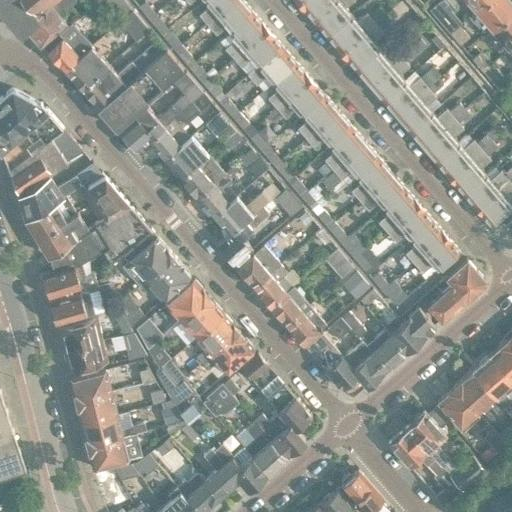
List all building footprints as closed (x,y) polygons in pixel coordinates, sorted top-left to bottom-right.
[(0,0),(0,9),(2,8),(18,27),(19,29),(24,25),(40,42),(66,21),(58,12),(72,0),(0,0)] [(204,0),(210,6),(200,14),(208,24),(236,0),(204,0)] [(226,25),(232,31),(255,12),(244,0),(236,0),(208,24),(216,33),(226,25)] [(298,0),(312,17),(331,0),(298,0)] [(331,0),(312,17),(326,33),(351,12),(344,5),(350,0),(331,0)] [(438,0),(429,8),(449,31),(458,23),(448,11),(454,6),(448,0),(438,0)] [(511,9),(511,1),(511,0),(484,0),(476,8),(492,27),(511,9)] [(145,1),(139,6),(150,18),(156,13),(145,1)] [(369,14),(374,20),(384,12),(378,6),(369,14)] [(146,26),(130,8),(118,18),(134,36),(146,26)] [(511,43),(511,9),(492,27),(509,46),(511,43)] [(326,33),(340,50),(374,20),(369,14),(366,10),(356,18),(351,12),(326,33)] [(235,40),(225,49),(233,58),(268,27),(255,12),(232,31),(229,34),(235,40)] [(384,12),(374,20),(380,27),(389,19),(384,12)] [(150,18),(160,31),(166,25),(156,13),(150,18)] [(374,20),(340,50),(355,66),(377,47),(379,45),(373,38),(383,30),(380,27),(374,20)] [(449,31),(460,43),(469,35),(458,23),(449,31)] [(247,74),(257,65),(282,43),(268,27),(233,58),(241,67),(247,74)] [(166,38),(177,50),(183,45),(173,33),(166,38)] [(46,49),(64,68),(79,53),(89,44),(80,34),(70,44),(62,35),(46,49)] [(395,47),(400,54),(410,46),(404,39),(395,47)] [(417,40),(410,46),(400,54),(406,60),(422,46),(417,40)] [(282,43),(257,65),(247,74),(255,83),(265,75),(270,81),(296,59),(282,43)] [(89,44),(79,53),(64,68),(82,87),(87,81),(97,72),(107,62),(89,44)] [(355,66),(368,82),(400,54),(395,47),(392,44),(382,52),(377,47),(355,66)] [(187,62),(193,57),(183,45),(177,50),(187,62)] [(163,47),(138,69),(98,106),(115,125),(182,68),(163,47)] [(492,61),(481,48),(472,56),(483,69),(492,61)] [(400,54),(368,82),(382,97),(404,78),(399,72),(409,63),(406,60),(400,54)] [(82,87),(98,106),(138,69),(129,58),(115,71),(107,62),(97,72),(82,87)] [(309,75),(296,59),(270,81),(276,88),(266,97),(274,105),(309,75)] [(501,72),(492,61),(483,69),(492,80),(501,72)] [(200,66),(194,71),(204,83),(210,78),(209,77),(215,71),(211,67),(205,72),(200,66)] [(437,77),(439,75),(431,66),(420,75),(428,84),(437,77)] [(171,83),(181,95),(168,106),(175,114),(188,104),(192,101),(203,91),(185,71),(171,83)] [(298,113),(300,110),(323,91),(309,75),(274,105),(281,114),(291,105),(298,113)] [(395,113),(418,93),(427,85),(419,75),(409,84),(404,78),(382,97),(395,113)] [(427,85),(433,91),(442,83),(437,77),(428,84),(427,85)] [(221,90),(210,78),(204,83),(215,95),(221,90)] [(427,85),(418,93),(395,113),(409,129),(431,109),(426,103),(436,95),(433,91),(427,85)] [(0,145),(46,106),(40,100),(39,101),(12,86),(0,96),(0,145)] [(511,108),(511,92),(510,90),(501,98),(511,109),(511,108)] [(295,125),(304,135),(337,106),(323,91),(300,110),(305,116),(295,125)] [(210,101),(202,92),(189,103),(197,112),(210,101)] [(227,97),(221,102),(231,114),(238,109),(227,97)] [(464,108),(458,102),(449,110),(454,116),(464,108)] [(118,128),(135,149),(148,138),(165,124),(175,114),(168,106),(156,116),(146,104),(136,112),(118,128)] [(164,157),(181,143),(190,135),(182,126),(196,114),(188,104),(175,114),(165,124),(148,138),(164,157)] [(9,165),(62,125),(46,106),(0,145),(9,165)] [(350,122),(337,106),(304,135),(312,145),(322,136),(327,142),(350,122)] [(409,129),(422,144),(454,116),(449,110),(446,107),(436,115),(431,109),(409,129)] [(454,116),(460,123),(469,114),(464,108),(454,116)] [(248,121),(238,109),(231,114),(242,127),(248,121)] [(454,116),(422,144),(436,160),(458,140),(453,135),(463,126),(460,123),(454,116)] [(214,134),(221,141),(235,129),(229,121),(214,134)] [(323,157),(331,166),(364,138),(350,122),(327,142),(333,148),(323,157)] [(83,149),(62,125),(9,165),(10,168),(18,191),(48,172),(83,149)] [(494,125),(485,133),(491,139),(500,131),(494,125)] [(240,135),(235,129),(221,141),(226,148),(240,135)] [(260,147),(266,142),(256,131),(250,136),(260,147)] [(164,157),(180,176),(197,162),(208,152),(192,133),(190,135),(181,143),(164,157)] [(476,141),(481,147),(491,139),(485,133),(476,141)] [(340,176),(350,168),(355,174),(377,154),(364,138),(331,166),(340,176)] [(436,160),(449,175),(481,147),(476,141),(473,138),(463,146),(458,140),(436,160)] [(487,154),(496,146),(491,139),(481,147),(487,154)] [(260,147),(271,160),(277,155),(266,142),(260,147)] [(481,147),(449,175),(463,191),(485,172),(480,166),(490,157),(487,154),(481,147)] [(237,160),(240,164),(255,159),(258,156),(251,148),(237,160)] [(180,176),(197,195),(213,180),(224,171),(208,152),(197,162),(180,176)] [(350,188),(358,198),(391,170),(377,154),(355,174),(360,179),(350,188)] [(86,165),(76,173),(82,183),(102,171),(102,170),(100,171),(93,160),(86,165)] [(287,179),(293,173),(283,161),(276,166),(287,179)] [(511,164),(503,172),(508,179),(511,175),(511,164)] [(463,191),(476,207),(508,179),(503,172),(500,169),(490,178),(485,172),(463,191)] [(367,208),(377,199),(382,205),(405,186),(391,170),(358,198),(367,208)] [(197,195),(213,213),(229,199),(236,194),(226,182),(230,179),(224,171),(213,180),(197,195)] [(76,173),(56,185),(48,172),(18,191),(19,195),(17,199),(19,205),(23,207),(25,216),(55,199),(66,192),(82,183),(76,173)] [(122,210),(124,213),(132,206),(104,173),(87,184),(96,198),(89,202),(99,218),(94,221),(96,225),(122,210)] [(307,189),(296,177),(290,182),(301,194),(307,189)] [(511,182),(508,179),(476,207),(490,222),(511,203),(511,202),(507,197),(511,192),(511,182)] [(87,184),(80,188),(89,202),(96,198),(87,184)] [(377,220),(386,230),(418,201),(405,186),(382,205),(387,211),(377,220)] [(300,206),(285,188),(275,197),(290,215),(300,206)] [(229,199),(213,213),(229,232),(261,205),(269,199),(260,189),(245,203),(236,194),(229,199)] [(320,203),(309,191),(303,196),(313,208),(320,203)] [(28,226),(32,227),(37,235),(66,217),(77,210),(66,192),(55,199),(25,216),(26,218),(25,222),(28,226)] [(404,231),(409,237),(432,217),(418,201),(386,230),(394,240),(404,231)] [(234,263),(252,247),(242,236),(269,214),(261,205),(229,232),(216,242),(234,263)] [(96,225),(102,235),(92,242),(98,250),(101,249),(110,264),(152,228),(132,206),(124,213),(122,210),(96,225)] [(317,214),(327,225),(333,220),(324,208),(317,214)] [(43,251),(47,252),(48,254),(77,237),(83,233),(96,225),(94,221),(86,226),(77,210),(66,217),(37,235),(41,243),(41,246),(43,251)] [(413,261),(446,233),(432,217),(409,237),(414,242),(404,251),(413,261)] [(312,231),(318,226),(312,219),(306,224),(312,231)] [(344,232),(333,220),(327,225),(338,237),(344,232)] [(102,235),(96,225),(83,233),(77,237),(48,254),(53,269),(41,272),(48,295),(83,284),(84,286),(96,283),(93,271),(96,270),(91,253),(97,250),(92,242),(102,235)] [(319,227),(313,233),(322,243),(329,238),(319,227)] [(361,251),(365,247),(352,232),(341,241),(354,257),(361,251)] [(145,277),(173,253),(156,233),(122,263),(139,282),(145,277)] [(459,249),(446,233),(413,261),(422,271),(432,262),(437,268),(459,249)] [(237,265),(253,285),(269,271),(279,262),(263,243),(253,252),(237,265)] [(341,275),(352,265),(336,247),(325,256),(341,275)] [(354,257),(365,269),(371,263),(361,251),(354,257)] [(190,273),(173,253),(145,277),(139,282),(145,290),(151,285),(162,297),(190,273)] [(466,296),(465,296),(466,297),(484,282),(484,277),(466,256),(446,274),(452,281),(466,296)] [(279,262),(269,271),(253,285),(270,304),(286,290),(292,285),(283,274),(287,270),(279,262)] [(356,296),(369,285),(356,269),(343,281),(356,296)] [(378,271),(372,276),(382,288),(388,283),(378,271)] [(180,318),(208,294),(193,276),(165,301),(180,318)] [(393,279),(388,283),(382,288),(393,301),(399,301),(406,295),(393,279)] [(112,290),(107,281),(96,283),(99,293),(112,290)] [(441,317),(465,296),(466,296),(452,281),(428,303),(441,317)] [(270,304),(286,323),(302,309),(309,303),(293,284),(292,285),(286,290),(270,304)] [(377,295),(372,288),(359,299),(364,305),(377,295)] [(80,291),(50,299),(56,322),(94,312),(90,296),(82,298),(80,291)] [(223,311),(208,294),(180,318),(195,336),(223,311)] [(302,309),(286,323),(303,342),(326,322),(309,303),(302,309)] [(389,333),(405,351),(435,324),(418,304),(406,314),(408,316),(389,333)] [(122,332),(132,329),(130,325),(126,317),(120,306),(102,310),(104,313),(113,311),(122,332)] [(126,317),(130,325),(143,314),(137,307),(126,317)] [(340,315),(350,326),(357,334),(364,328),(347,309),(340,315)] [(238,329),(223,311),(195,336),(204,346),(196,354),(201,360),(210,353),(238,329)] [(350,326),(340,315),(328,325),(337,336),(350,326)] [(64,347),(99,339),(94,317),(59,325),(62,335),(59,339),(60,342),(64,344),(64,347)] [(161,334),(146,317),(135,326),(146,346),(161,334)] [(170,317),(159,327),(164,332),(174,323),(175,322),(170,317)] [(386,368),(405,351),(389,333),(383,326),(365,343),(370,350),(386,368)] [(253,346),(238,329),(210,353),(201,360),(206,367),(215,359),(225,371),(253,346)] [(341,386),(357,372),(358,372),(352,365),(343,354),(322,330),(305,345),(314,354),(322,347),(333,359),(324,367),(341,386)] [(132,331),(124,333),(127,347),(139,344),(132,331)] [(511,379),(511,344),(506,337),(488,352),(511,379)] [(105,360),(99,339),(64,347),(65,350),(63,354),(64,357),(67,359),(70,369),(105,360)] [(343,354),(352,365),(358,372),(357,372),(367,384),(386,368),(370,350),(365,343),(361,339),(343,354)] [(161,364),(169,358),(161,350),(154,357),(159,366),(161,364)] [(251,377),(268,363),(257,351),(241,365),(251,377)] [(511,400),(502,390),(511,381),(511,379),(488,352),(471,368),(496,396),(505,406),(511,400)] [(161,364),(159,366),(156,369),(167,389),(176,382),(161,364)] [(148,366),(138,369),(141,382),(155,379),(148,366)] [(105,367),(69,377),(75,399),(111,390),(105,367)] [(478,411),(496,396),(471,368),(454,383),(478,411)] [(279,409),(289,420),(295,427),(311,413),(282,380),(276,373),(260,387),(266,394),(279,409)] [(232,393),(239,388),(228,376),(222,381),(232,393)] [(203,399),(215,413),(220,411),(226,411),(238,401),(232,393),(222,381),(206,395),(207,396),(203,399)] [(167,389),(180,409),(191,400),(176,382),(167,389)] [(498,433),(478,411),(454,383),(436,398),(461,426),(472,417),(487,434),(484,436),(491,445),(480,455),(486,462),(498,452),(507,443),(498,433)] [(117,412),(111,390),(75,399),(80,421),(117,412)] [(150,393),(152,402),(164,399),(162,391),(150,393)] [(189,418),(201,407),(193,398),(191,400),(180,409),(189,418)] [(0,426),(12,423),(5,403),(0,404),(0,426)] [(161,407),(164,421),(179,417),(175,404),(161,407)] [(127,409),(117,412),(80,421),(86,444),(122,434),(130,433),(141,430),(139,422),(131,424),(127,409)] [(270,436),(287,455),(306,439),(295,427),(289,420),(279,409),(269,418),(262,410),(254,418),(270,436)] [(424,409),(406,425),(440,464),(447,457),(434,442),(445,433),(424,409)] [(166,423),(166,430),(169,434),(185,420),(183,418),(166,423)] [(268,472),(287,455),(270,436),(254,418),(245,426),(254,436),(244,444),(252,453),(268,472)] [(511,438),(511,420),(498,433),(507,443),(511,438)] [(185,421),(179,427),(192,439),(198,433),(185,421)] [(0,447),(18,442),(12,423),(0,426),(0,447)] [(440,464),(406,425),(388,441),(409,465),(420,454),(431,466),(434,464),(437,467),(440,464)] [(130,433),(122,434),(86,444),(92,466),(128,457),(124,442),(132,440),(130,433)] [(172,445),(166,438),(155,448),(161,454),(172,445)] [(247,490),(268,472),(252,453),(244,444),(233,454),(221,441),(212,449),(236,478),(247,490)] [(25,462),(18,442),(0,447),(0,479),(7,474),(6,474),(5,469),(25,462)] [(204,477),(219,493),(236,478),(212,449),(210,446),(202,453),(215,467),(204,477)] [(148,451),(137,459),(144,468),(147,464),(151,468),(158,462),(148,451)] [(449,473),(453,478),(462,488),(485,468),(472,453),(449,473)] [(131,461),(115,465),(120,477),(139,472),(131,461)] [(435,494),(444,504),(462,488),(453,478),(449,473),(442,465),(432,474),(443,486),(435,494)] [(366,511),(375,511),(388,501),(358,467),(341,482),(366,511)] [(182,477),(176,482),(200,510),(219,493),(204,477),(197,469),(185,480),(182,477)] [(168,511),(169,511),(197,511),(200,510),(176,482),(167,491),(171,495),(161,503),(168,511)] [(357,511),(359,510),(337,485),(320,501),(329,511),(357,511)] [(168,511),(161,503),(151,511),(146,511),(149,509),(142,500),(134,506),(137,511),(168,511)]
